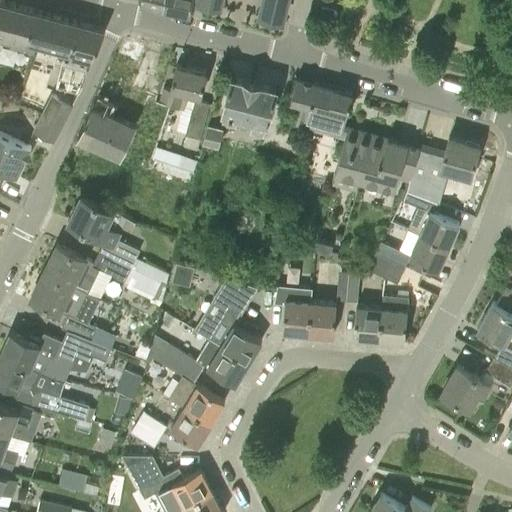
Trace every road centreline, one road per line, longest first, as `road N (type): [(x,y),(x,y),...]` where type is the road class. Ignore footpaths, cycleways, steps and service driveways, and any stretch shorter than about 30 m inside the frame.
road 1 (residential): [(255,511),(231,468),(231,441),(276,365),(299,356),(418,367)]
road 2 (residential): [(0,284),(120,17)]
road 3 (residential): [(511,125),(286,59)]
road 4 (residential): [(418,367),(511,157)]
road 5 (residential): [(286,59),(120,17)]
road 6 (residential): [(511,486),(398,405)]
road 7 (residential): [(332,511),(398,405)]
